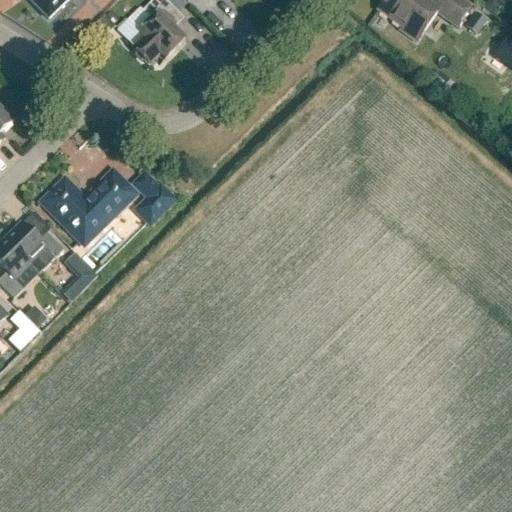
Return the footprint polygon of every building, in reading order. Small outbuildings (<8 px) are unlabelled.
[(25,0),(48,22),(70,0),(25,0)] [(81,0),(77,4),(89,16),(105,0),(81,0)] [(166,62),(185,43),(168,27),(178,17),(161,0),(156,0),(143,14),(152,23),(139,35),(145,41),(133,53),(148,68),(160,56),(166,62)] [(431,0),(429,3),(424,0),(392,0),(391,2),(387,0),(386,0),(377,14),(402,31),(400,33),(417,45),(437,16),(456,30),(470,10),(455,0),(431,0)] [(475,17),(468,27),(479,34),(485,24),(475,17)] [(105,20),(94,30),(101,38),(112,28),(105,20)] [(511,42),(509,40),(496,59),(511,70),(511,42)] [(0,137),(13,125),(0,111),(0,137)] [(84,249),(135,199),(112,176),(84,204),(73,193),(72,189),(67,184),(63,183),(56,189),(55,193),(41,206),(84,249)] [(158,193),(144,179),(134,189),(148,203),(136,215),(150,229),(175,205),(160,190),(158,193)] [(4,243),(30,269),(39,278),(63,254),(46,237),(38,245),(20,227),(4,243)] [(14,284),(30,269),(4,243),(0,247),(0,269),(6,276),(0,282),(0,289),(13,303),(24,293),(14,284)] [(72,255),(61,265),(76,281),(59,298),(67,306),(95,279),(72,255)] [(29,309),(21,319),(34,331),(43,321),(29,309)] [(18,357),(29,345),(17,334),(6,345),(18,357)]
